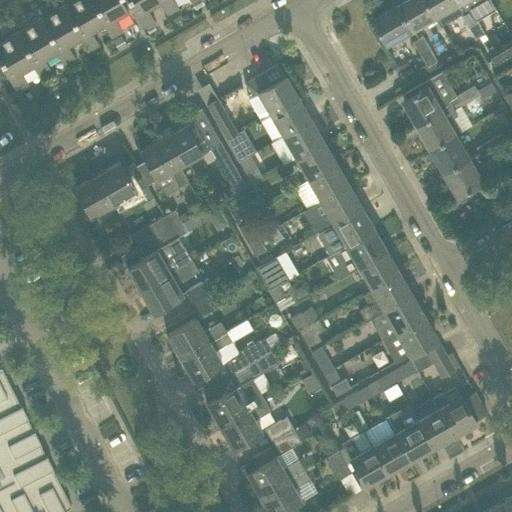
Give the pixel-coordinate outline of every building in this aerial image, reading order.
[(62,5),(81,38),(89,50),(100,43),(93,31),(105,24),(91,0),(74,0),(68,4),(67,2),(62,5)] [(91,0),(105,24),(112,36),(124,30),(117,18),(129,10),(123,0),(91,0)] [(161,1),(160,0),(129,0),(145,27),(157,21),(149,8),(161,1)] [(160,0),(161,1),(169,14),(170,13),(178,9),(180,7),(175,0),(160,0)] [(399,2),(398,3),(413,27),(436,14),(428,0),(405,0),(400,4),(399,2)] [(428,0),(436,14),(442,24),(462,13),(466,10),(459,0),(428,0)] [(484,0),(459,0),(466,10),(466,11),(471,8),(484,0)] [(389,41),(413,27),(398,3),(399,4),(376,17),(375,16),(374,17),(389,43),(390,42),(389,41)] [(39,18),(58,51),(65,63),(77,57),(70,45),(81,38),(62,5),(55,9),(56,11),(44,18),(43,16),(39,18)] [(469,25),(473,22),(477,20),(471,8),(466,11),(466,10),(462,13),(469,25)] [(178,9),(170,13),(174,21),(182,17),(178,9)] [(15,32),(34,64),(42,77),(53,70),(46,58),(58,51),(39,18),(30,23),(31,25),(20,31),(19,30),(15,32)] [(477,20),(473,22),(469,25),(476,37),(485,33),(477,20)] [(34,64),(15,32),(7,37),(8,39),(0,43),(0,53),(3,59),(0,60),(0,61),(17,91),(29,84),(22,72),(34,64)] [(120,33),(112,38),(119,49),(127,44),(120,33)] [(414,40),(421,53),(430,48),(423,35),(414,40)] [(437,60),(430,48),(421,53),(427,63),(421,67),(424,73),(436,67),(433,62),(437,60)] [(261,119),(298,97),(285,74),(284,74),(277,62),(245,81),(252,93),(247,96),(261,119)] [(408,97),(404,99),(404,100),(405,99),(419,122),(417,123),(418,123),(443,109),(452,104),(450,100),(453,98),(452,97),(450,93),(446,95),(435,76),(434,75),(427,79),(404,92),(405,93),(408,97)] [(467,102),(479,95),(481,98),(496,89),(492,81),(476,90),(474,86),(462,93),(467,102)] [(452,104),(454,109),(456,108),(467,102),(462,93),(460,94),(453,98),(450,100),(452,104)] [(219,127),(230,120),(217,97),(206,103),(219,127)] [(311,119),(298,97),(261,119),(273,140),(282,135),(311,119)] [(454,109),(452,104),(443,109),(418,123),(418,124),(419,123),(432,146),(431,147),(456,133),(473,123),(465,110),(459,114),(456,108),(454,109)] [(162,136),(179,165),(202,152),(207,162),(215,157),(234,191),(246,184),(213,128),(202,134),(193,119),(184,124),(183,123),(182,123),(183,124),(172,130),(169,125),(159,130),(162,136)] [(295,158),(324,141),(311,119),(282,135),(295,158)] [(232,124),(230,120),(219,127),(226,139),(236,133),(236,131),(237,131),(232,124)] [(502,132),(489,140),(494,149),(507,141),(502,132)] [(232,150),(243,144),(236,133),(226,139),(232,150)] [(445,171),(470,156),(456,133),(431,147),(432,148),(433,147),(446,170),(445,171)] [(188,180),(179,165),(162,136),(141,148),(141,147),(139,148),(145,158),(135,165),(146,184),(156,178),(165,193),(188,180)] [(477,147),(479,151),(482,156),(494,149),(489,140),(477,147)] [(336,163),(324,141),(295,158),(308,179),(336,163)] [(243,144),(232,150),(238,161),(249,155),(243,144)] [(445,171),(446,171),(459,194),(458,194),(459,195),(485,180),(484,179),(504,168),(494,149),(482,156),(479,151),(470,156),(445,171)] [(249,155),(238,161),(245,173),(256,167),(249,155)] [(114,202),(121,216),(131,210),(130,209),(153,195),(146,184),(135,165),(133,161),(123,167),(119,160),(117,161),(97,173),(114,202)] [(320,201),(349,185),(336,163),(308,179),(320,201)] [(92,215),(114,202),(97,173),(76,185),(75,185),(74,186),(91,215),(92,215)] [(318,232),(361,207),(349,185),(320,201),(327,212),(312,220),(318,232)] [(258,194),(238,206),(244,216),(264,204),(258,194)] [(373,228),(361,207),(318,232),(330,253),(333,251),(373,228)] [(163,216),(175,237),(187,230),(175,209),(163,216)] [(152,222),(159,234),(164,243),(175,237),(163,216),(152,222)] [(139,245),(159,234),(152,222),(132,234),(139,245)] [(240,229),(248,243),(259,237),(251,223),(240,229)] [(346,273),(358,266),(386,250),(373,228),(333,251),(346,273)] [(181,248),(175,237),(164,243),(159,234),(139,245),(145,255),(144,256),(127,265),(127,266),(128,266),(140,287),(192,258),(191,257),(184,246),(181,248)] [(259,237),(248,243),(255,255),(266,249),(259,237)] [(370,288),(398,271),(386,250),(358,266),(370,288)] [(277,256),(256,268),(260,276),(268,288),(278,282),(289,276),(277,256)] [(140,287),(152,309),(170,300),(182,292),(175,280),(177,279),(180,279),(190,274),(189,272),(196,267),(192,258),(140,287)] [(398,271),(370,288),(362,292),(368,303),(359,308),(366,320),(370,317),(411,293),(398,271)] [(278,282),(268,288),(275,301),(280,298),(285,307),(310,292),(301,277),(295,280),(292,275),(289,276),(278,282)] [(214,292),(206,280),(185,292),(192,305),(214,292)] [(214,292),(192,305),(200,318),(221,306),(214,292)] [(383,340),(424,316),(411,293),(370,317),(383,340)] [(299,329),(300,331),(319,319),(311,304),(290,317),(297,330),(299,329)] [(179,356),(225,329),(220,320),(203,329),(196,316),(166,334),(167,335),(179,356)] [(383,340),(395,361),(436,337),(424,316),(383,340)] [(324,328),(319,319),(300,331),(308,345),(320,338),(316,332),(324,328)] [(179,356),(192,377),(191,377),(192,378),(238,352),(225,329),(179,356)] [(231,372),(232,375),(273,351),(271,347),(280,342),(274,333),(225,361),(231,372)] [(409,360),(415,370),(417,369),(417,370),(432,361),(440,375),(454,367),(440,343),(409,360)] [(324,374),(334,368),(320,344),(310,350),(324,374)] [(238,384),(278,361),(273,351),(232,375),(238,384)] [(387,373),(393,382),(415,370),(409,360),(387,373)] [(0,511),(60,511),(72,506),(1,366),(0,366),(0,511)] [(341,379),(334,368),(324,374),(336,394),(350,385),(345,376),(341,379)] [(387,373),(376,379),(382,389),(393,382),(387,373)] [(343,397),(349,407),(373,394),(367,383),(343,397)] [(219,425),(264,398),(259,389),(243,398),(235,385),(206,402),(219,425)] [(432,397),(453,434),(475,421),(474,418),(486,411),(474,390),(462,397),(460,394),(447,401),(442,391),(432,397)] [(415,419),(431,446),(453,434),(432,397),(431,395),(409,407),(415,419)] [(349,407),(343,397),(332,402),(338,413),(349,407)] [(219,425),(232,445),(231,446),(232,447),(262,429),(255,417),(270,408),(264,398),(219,425)] [(385,416),(387,419),(409,459),(431,446),(415,419),(404,425),(396,410),(385,416)] [(264,430),(271,444),(294,431),(286,417),(264,430)] [(365,432),(387,471),(409,459),(387,419),(365,432)] [(365,484),(387,471),(365,432),(363,429),(351,436),(341,441),(349,456),(365,484)] [(294,431),(271,444),(278,456),(301,443),(294,431)] [(247,473),(259,494),(304,468),(293,449),(277,458),(275,455),(270,446),(252,456),(257,465),(246,472),(246,473),(247,473)] [(338,448),(327,455),(339,477),(351,470),(338,448)] [(310,478),(304,468),(259,494),(269,511),(278,511),(301,499),(300,498),(293,487),(310,478)] [(511,511),(511,494),(496,504),(500,511),(511,511)]
